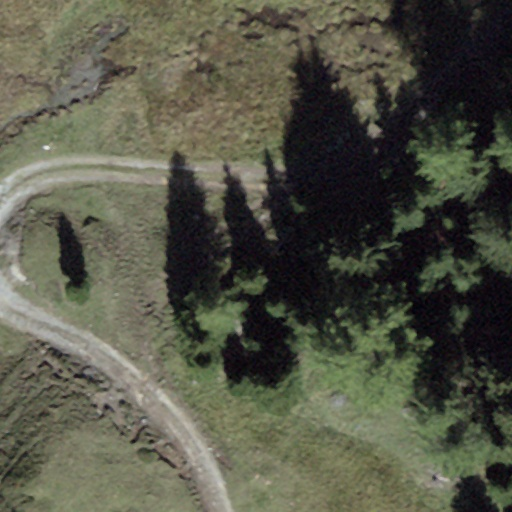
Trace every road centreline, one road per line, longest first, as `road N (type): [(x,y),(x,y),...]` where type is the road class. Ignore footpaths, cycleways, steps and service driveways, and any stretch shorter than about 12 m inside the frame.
road 1 (track): [(511,37),(416,136),(323,184),(21,175),(0,198)]
road 2 (track): [(0,317),(173,406),(217,511)]
